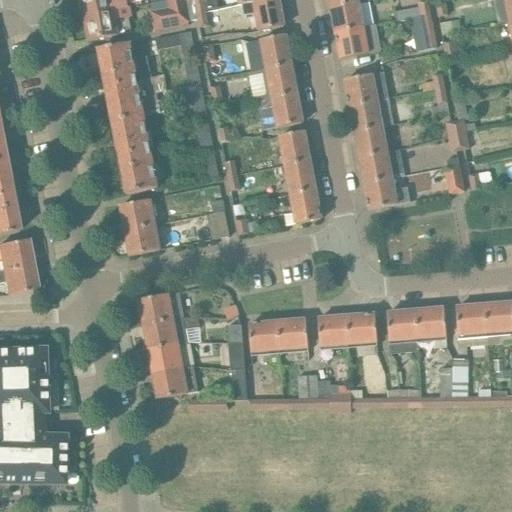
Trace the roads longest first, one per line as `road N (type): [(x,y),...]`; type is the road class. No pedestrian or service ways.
road 1 (residential): [(93,286),(32,0)]
road 2 (residential): [(347,237),(93,286)]
road 3 (residential): [(347,237),(305,0)]
road 4 (residential): [(511,278),(374,291),(363,287),(347,237)]
road 5 (residential): [(130,511),(98,314)]
